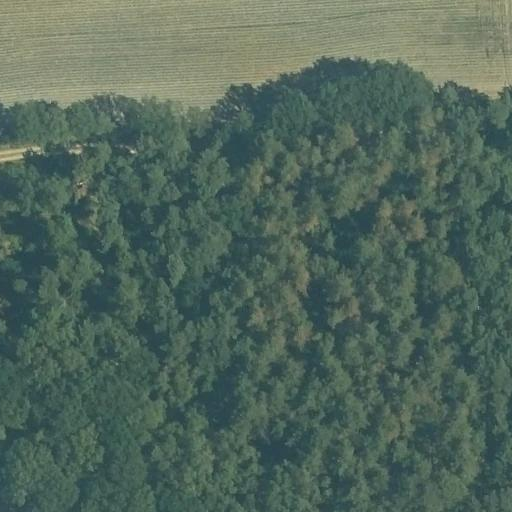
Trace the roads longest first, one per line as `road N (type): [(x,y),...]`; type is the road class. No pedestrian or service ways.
road 1 (track): [(511,120),(0,150)]
road 2 (track): [(81,144),(120,511)]
